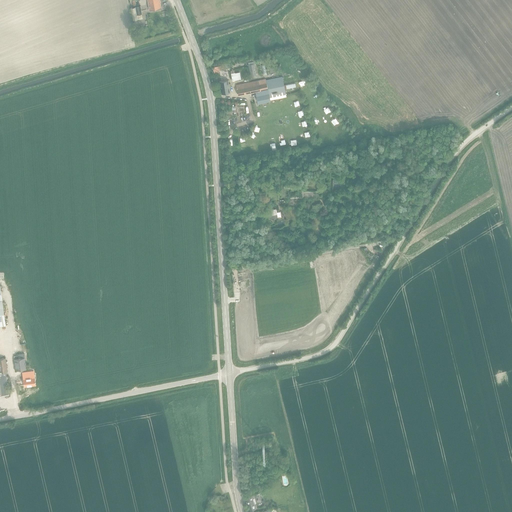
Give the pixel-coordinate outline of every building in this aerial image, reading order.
[(147,0),(149,9),(161,7),(159,0),(147,0)] [(133,20),(143,18),(141,5),(131,7),(133,20)] [(236,85),(238,95),(256,91),(258,103),(270,100),(269,98),(286,94),(282,77),(266,80),(265,79),(236,85)] [(221,93),(230,92),(228,80),(219,81),(221,93)] [(275,211),(270,212),(271,216),(279,214),(277,207),(274,208),(275,211)] [(26,368),(25,357),(24,353),(18,354),(18,355),(14,356),(16,370),(26,368)] [(0,358),(0,395),(9,394),(6,372),(7,372),(5,358),(0,358)] [(34,370),(23,372),(24,378),(25,386),(36,384),(35,377),(34,370)] [(246,497),(250,511),(255,509),(251,495),(246,497)]
